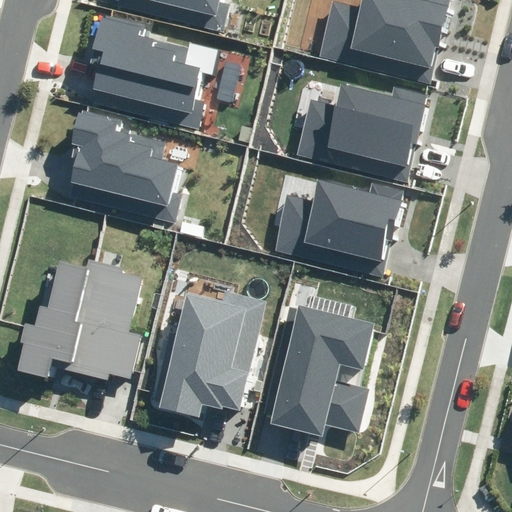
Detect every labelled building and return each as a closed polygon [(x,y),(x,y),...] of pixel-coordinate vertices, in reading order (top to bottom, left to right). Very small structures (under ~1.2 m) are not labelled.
[(120,0),(119,9),(224,31),(231,2),(223,0),(120,0)] [(331,0),(319,59),(431,84),(450,0),(363,0),(362,6),(334,0),(331,0)] [(91,102),(199,130),(206,102),(195,99),(202,71),(185,67),(190,49),(147,38),(149,28),(102,16),(94,50),(104,53),(91,102)] [(297,156),(408,182),(429,93),(395,85),(392,96),(341,84),(336,106),(310,100),(297,156)] [(67,197),(176,223),(183,194),(172,191),(178,165),(162,161),(167,140),(120,128),(122,121),(80,111),(73,144),(80,145),(67,197)] [(289,194),(276,249),(386,276),(407,192),(370,182),(368,192),(319,180),(314,200),(289,194)] [(109,373),(132,379),(143,336),(128,332),(142,278),(123,273),(124,269),(90,260),(88,269),(59,262),(47,308),(39,306),(34,328),(24,325),(20,342),(24,343),(17,372),(47,379),(52,359),(64,362),(63,368),(108,379),(109,373)] [(223,406),(241,410),(267,301),(225,291),(222,301),(187,293),(159,409),(196,418),(199,406),(222,411),(223,406)] [(325,424),(360,432),(370,390),(334,381),(338,364),(364,371),(376,323),(299,304),(298,309),(289,307),(262,414),(274,417),(271,425),(322,437),(325,424)]
